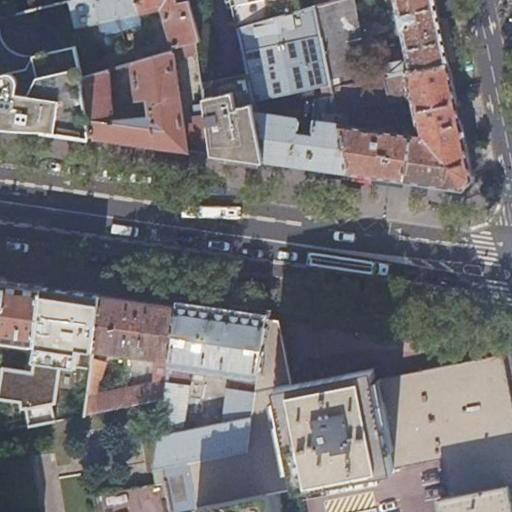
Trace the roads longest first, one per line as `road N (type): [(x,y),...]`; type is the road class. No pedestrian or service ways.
road 1 (primary): [(404,259),(0,201)]
road 2 (tertiary): [(478,0),(511,183)]
